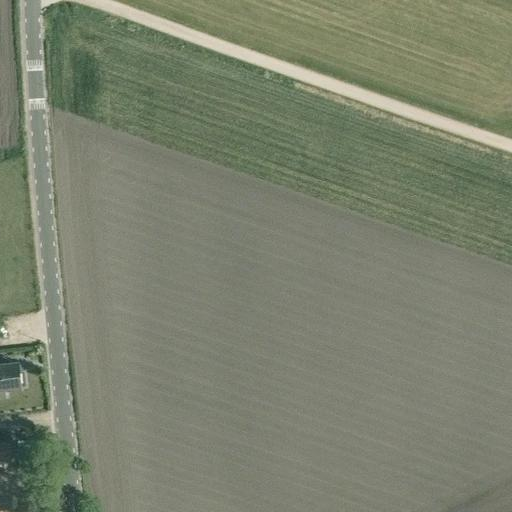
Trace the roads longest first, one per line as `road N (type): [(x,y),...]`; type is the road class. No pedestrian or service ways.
road 1 (unclassified): [(73,511),(31,0)]
road 2 (unclassified): [(511,143),(88,0)]
